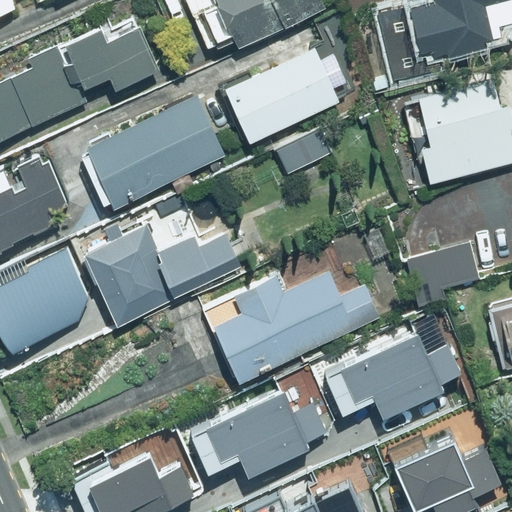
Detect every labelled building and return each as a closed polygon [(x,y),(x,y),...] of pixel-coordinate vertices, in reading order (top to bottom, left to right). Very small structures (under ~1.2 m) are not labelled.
[(0,0),(0,12),(17,5),(14,0),(0,0)] [(180,0),(202,47),(224,37),(230,50),(318,9),(314,0),(180,0)] [(446,54),(486,44),(511,13),(511,0),(371,0),(389,77),(448,63),(446,54)] [(100,37),(95,26),(23,58),(28,69),(0,81),(0,137),(85,100),(80,87),(102,77),(108,90),(154,70),(133,23),(100,37)] [(331,56),(316,62),(308,44),(217,87),(242,140),(333,98),(328,87),(342,80),(331,56)] [(421,185),(511,161),(511,111),(507,112),(505,102),(492,106),(486,82),(399,105),(421,185)] [(77,144),(104,206),(221,155),(194,93),(77,144)] [(318,126),(271,146),(283,172),(330,152),(318,126)] [(16,186),(5,162),(0,163),(0,245),(57,221),(53,210),(71,202),(53,158),(46,161),(43,153),(17,164),(25,182),(16,186)] [(153,246),(142,223),(73,256),(106,328),(237,268),(220,231),(191,245),(184,231),(153,246)] [(480,232),(401,255),(416,306),(442,298),(439,290),(476,279),(474,271),(490,266),(480,232)] [(0,350),(81,315),(85,295),(66,251),(0,279),(0,350)] [(227,295),(234,309),(203,323),(231,385),(377,319),(362,285),(338,296),(325,267),(284,286),(277,272),(227,295)] [(511,297),(481,305),(496,370),(511,366),(511,297)] [(418,325),(325,367),(341,403),(375,388),(383,405),(443,377),(440,372),(462,362),(449,333),(426,343),(418,325)] [(284,383),(190,425),(208,463),(242,448),(248,463),(309,435),(307,429),(328,420),(315,392),(293,402),(284,383)] [(420,432),(392,444),(415,496),(435,487),(446,511),(483,495),(478,483),(505,471),(488,435),(461,447),(453,429),(425,441),(420,432)] [(152,440),(75,472),(91,511),(110,504),(113,511),(123,511),(195,482),(182,453),(161,462),(152,440)] [(281,490),(245,506),(247,511),(367,511),(350,474),(287,502),(281,490)]
